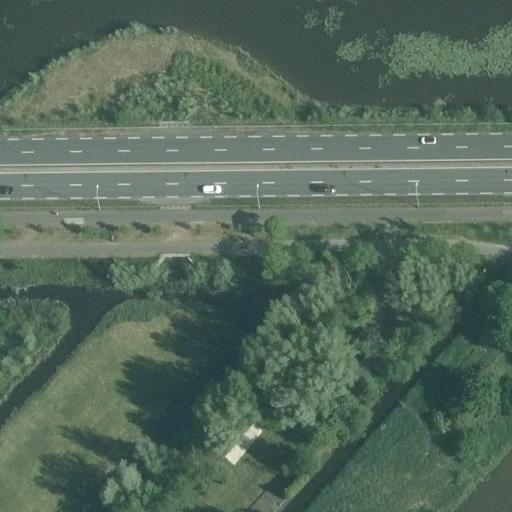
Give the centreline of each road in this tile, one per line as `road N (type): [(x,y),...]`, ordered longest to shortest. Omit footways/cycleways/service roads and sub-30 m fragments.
road 1 (primary): [(0,186),(511,181)]
road 2 (primary): [(511,147),(0,152)]
road 3 (track): [(215,511),(377,353),(385,245)]
